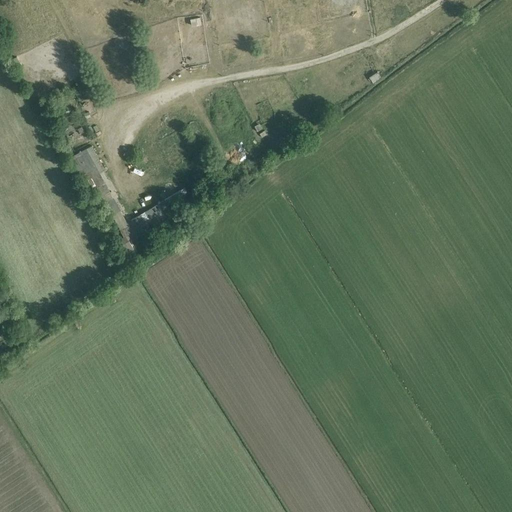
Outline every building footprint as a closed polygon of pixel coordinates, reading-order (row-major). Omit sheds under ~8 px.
[(11,62),(16,71),(22,68),(17,58),(11,62)] [(185,71),(192,69),(191,62),(183,63),(185,71)] [(373,85),(381,79),(377,73),(368,79),(373,85)] [(254,128),(257,134),(263,131),(260,125),(254,128)] [(82,128),(75,129),(76,142),(84,140),(82,128)] [(180,135),(187,145),(190,143),(184,132),(180,135)] [(130,264),(140,258),(132,243),(173,218),(163,203),(126,224),(100,175),(105,172),(92,147),(68,160),(79,181),(85,177),(92,190),(96,187),(119,233),(114,236),(130,264)] [(221,170),(228,180),(232,177),(225,167),(221,170)] [(228,180),(208,193),(211,197),(231,184),(228,180)] [(161,201),(176,192),(173,186),(158,195),(161,201)] [(167,206),(187,194),(185,190),(164,202),(167,206)]
